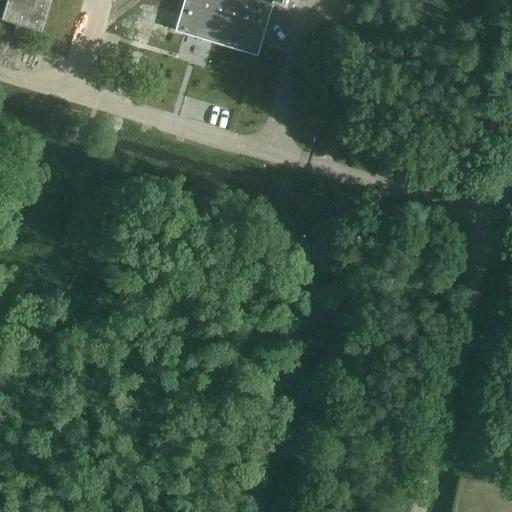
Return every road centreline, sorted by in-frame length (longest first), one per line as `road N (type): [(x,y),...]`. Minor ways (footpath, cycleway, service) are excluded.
road 1 (unclassified): [(419,511),(480,262),(469,227),(275,166)]
road 2 (unknown): [(75,98),(275,166),(323,0)]
